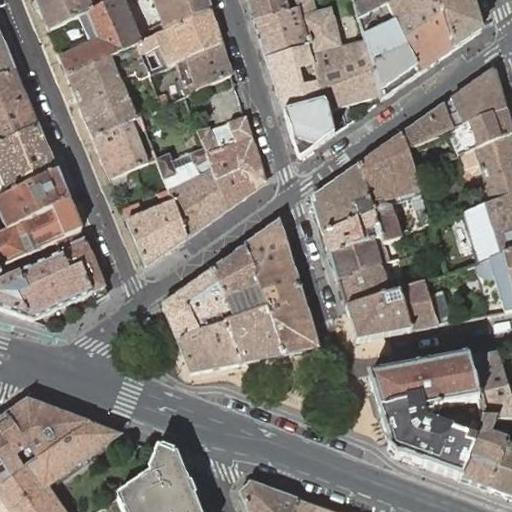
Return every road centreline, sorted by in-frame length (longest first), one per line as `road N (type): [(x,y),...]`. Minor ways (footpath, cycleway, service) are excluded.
road 1 (residential): [(289,198),(342,363),(363,368),(511,338)]
road 2 (residential): [(142,304),(13,0)]
road 3 (residential): [(511,42),(289,198)]
road 4 (residential): [(229,0),(289,198)]
road 5 (tertiary): [(221,423),(412,497)]
road 6 (tertiary): [(41,368),(221,423)]
road 7 (residential): [(289,198),(142,304)]
